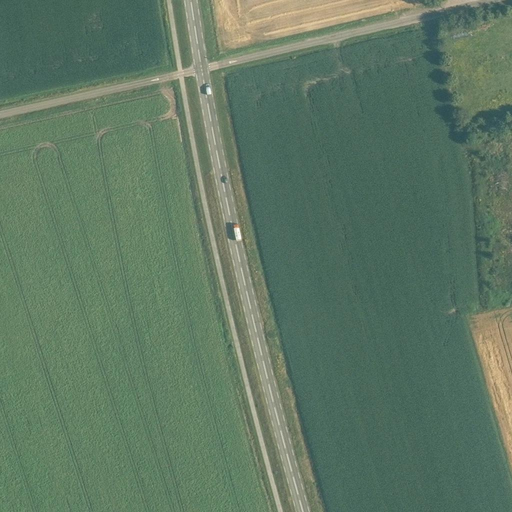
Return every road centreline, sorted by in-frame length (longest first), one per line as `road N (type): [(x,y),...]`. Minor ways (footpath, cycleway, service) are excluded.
road 1 (secondary): [(302,511),(224,204),(201,69)]
road 2 (unclassified): [(201,69),(498,0)]
road 3 (unclassified): [(0,114),(201,69)]
